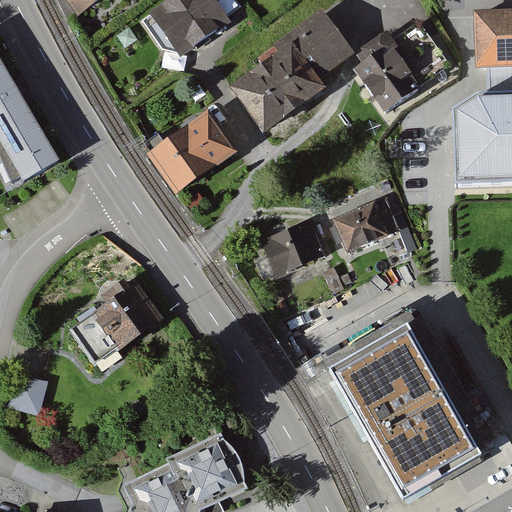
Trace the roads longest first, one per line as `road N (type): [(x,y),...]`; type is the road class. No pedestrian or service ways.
road 1 (secondary): [(134,203),(267,404),(327,511)]
road 2 (secondary): [(14,0),(134,203)]
road 3 (residential): [(11,279),(62,229),(134,203)]
